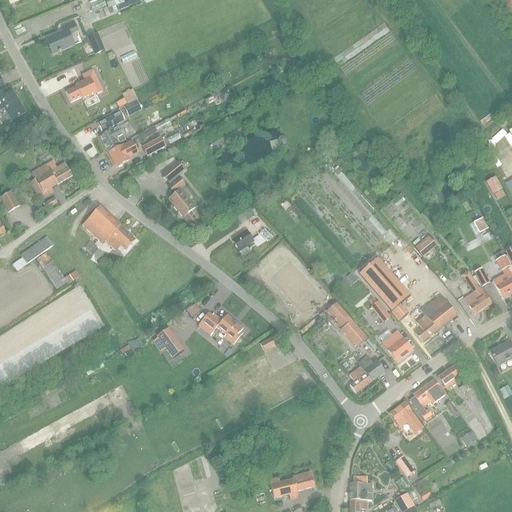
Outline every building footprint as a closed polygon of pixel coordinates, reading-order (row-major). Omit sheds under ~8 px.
[(105,0),(108,8),(119,5),(119,4),(124,2),(123,0),(105,0)] [(119,4),(119,5),(120,9),(140,0),(128,0),(124,2),(119,4)] [(511,0),(498,0),(511,15),(511,0)] [(61,27),(63,32),(46,40),(52,55),(74,46),(69,35),(77,32),(73,22),(61,27)] [(23,27),(14,31),(17,36),(25,32),(23,27)] [(87,39),(94,55),(104,51),(97,35),(87,39)] [(76,88),(65,93),(70,104),(81,98),(83,101),(97,94),(90,80),(95,77),(92,71),(81,76),(84,82),(75,86),(76,88)] [(228,88),(219,92),(223,101),(232,96),(228,88)] [(0,92),(0,100),(0,101),(12,121),(25,113),(12,92),(8,94),(5,89),(0,92)] [(130,90),(123,94),(127,103),(128,104),(136,100),(137,100),(132,89),(130,90)] [(128,104),(123,107),(128,116),(141,110),(136,100),(128,104)] [(123,112),(97,126),(102,135),(100,136),(107,151),(119,145),(119,144),(126,140),(119,126),(118,126),(117,124),(127,119),(123,112)] [(145,135),(146,138),(168,127),(167,126),(170,125),(169,123),(168,120),(165,122),(165,121),(154,126),(143,132),(145,135)] [(280,137),(278,139),(279,143),(282,144),(285,143),(287,141),(286,138),(283,136),(281,137),(280,137)] [(142,148),(147,156),(164,147),(160,138),(142,148)] [(129,160),(128,157),(137,153),(131,142),(123,147),(122,146),(109,153),(116,167),(129,160)] [(51,189),(72,176),(65,163),(56,168),(53,161),(46,165),(31,173),(45,198),(54,193),(51,189)] [(176,162),(161,175),(168,184),(184,171),(176,162)] [(486,182),(493,195),(501,190),(494,177),(486,182)] [(167,200),(192,231),(200,225),(197,221),(201,218),(193,209),(194,208),(180,190),(184,186),(178,178),(167,187),(174,195),(167,200)] [(0,199),(8,212),(19,206),(11,193),(0,199)] [(236,217),(235,218),(236,221),(240,226),(242,225),(258,214),(256,211),(253,206),(236,217)] [(135,240),(117,224),(100,207),(82,226),(102,245),(105,242),(115,252),(121,246),(126,250),(135,240)] [(473,223),(479,234),(488,229),(482,218),(473,223)] [(231,240),(239,252),(253,242),(246,231),(231,240)] [(414,247),(423,257),(437,246),(428,236),(414,247)] [(22,258),(12,265),(17,271),(27,264),(53,246),(51,244),(46,237),(20,255),(22,258)] [(90,242),(84,249),(93,256),(98,250),(90,242)] [(36,260),(57,290),(66,284),(68,285),(79,278),(75,271),(64,279),(46,253),(36,260)] [(509,272),(506,268),(510,266),(504,256),(495,260),(501,271),(502,270),(504,275),(492,281),(502,299),(511,293),(511,275),(510,272),(509,272)] [(377,258),(358,274),(391,312),(410,296),(377,258)] [(481,268),(474,272),(482,287),(489,283),(481,268)] [(468,272),(461,276),(473,293),(464,298),(469,305),(468,306),(474,315),(491,304),(485,295),(484,295),(480,288),(479,289),(468,272)] [(420,328),(414,333),(421,343),(456,316),(441,296),(429,305),(429,304),(420,310),(424,316),(416,323),(420,328)] [(371,305),(370,306),(383,322),(389,317),(378,302),(376,303),(373,298),(368,301),(371,305)] [(336,303),(326,312),(342,329),(340,330),(356,348),(367,338),(336,303)] [(196,305),(186,311),(191,318),(200,312),(196,305)] [(208,313),(198,325),(210,335),(216,328),(225,335),(223,337),(233,345),(242,334),(240,333),(243,329),(227,316),(222,321),(213,314),(212,316),(208,313)] [(168,328),(156,337),(173,359),(184,351),(168,328)] [(387,330),(377,338),(382,343),(397,362),(412,351),(397,332),(391,336),(387,330)] [(274,338),(260,345),(264,353),(278,345),(274,338)] [(138,339),(134,341),(135,344),(138,348),(142,345),(140,341),(138,339)] [(369,339),(365,341),(373,351),(377,348),(369,339)] [(491,353),(498,366),(511,358),(511,346),(509,341),(502,344),(503,346),(491,353)] [(128,346),(120,351),(121,352),(122,355),(131,349),(129,347),(128,346)] [(353,382),(349,386),(355,394),(384,372),(375,361),(372,364),(367,357),(358,364),(360,367),(348,376),(353,382)] [(438,377),(447,390),(457,383),(454,379),(462,372),(456,364),(438,377)] [(434,380),(422,389),(431,402),(433,405),(445,396),(434,380)] [(465,384),(458,389),(462,394),(468,389),(465,384)] [(511,393),(507,385),(499,391),(504,399),(511,393)] [(414,397),(409,401),(419,415),(420,415),(425,412),(423,410),(425,408),(424,407),(431,402),(422,389),(413,396),(414,397)] [(444,406),(452,416),(455,419),(459,416),(450,402),(444,406)] [(390,414),(401,428),(406,424),(414,436),(423,429),(417,421),(414,417),(415,417),(404,403),(390,414)] [(425,412),(420,415),(424,421),(432,416),(427,410),(425,412)] [(472,434),(462,440),(466,446),(475,440),(472,434)] [(395,462),(406,478),(415,473),(403,456),(395,462)] [(294,479),(280,483),(279,478),(270,480),(274,499),(289,495),(290,500),(298,498),(297,491),(314,487),(310,472),(293,477),(294,479)] [(403,477),(395,483),(399,488),(407,483),(403,477)] [(372,485),(350,484),(350,500),(366,501),(372,501),(372,495),(372,485)] [(427,490),(419,495),(422,501),(430,496),(427,490)] [(406,494),(394,501),(399,511),(405,511),(414,507),(406,494)] [(366,501),(350,500),(349,511),(359,511),(360,510),(366,510),(366,501)]
